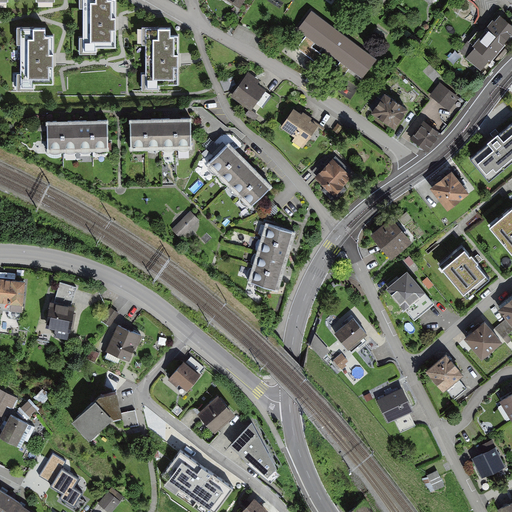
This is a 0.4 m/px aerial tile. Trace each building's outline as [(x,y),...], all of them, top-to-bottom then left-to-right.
[(79,34),(79,52),(97,52),(97,48),(116,48),(115,0),(78,0),(79,6),(82,6),(82,34),(79,34)] [(362,77),(377,58),(311,7),(295,28),(307,37),(300,47),(322,65),(340,79),(349,67),(362,77)] [(511,35),(511,25),(500,16),(495,23),(492,21),(466,56),(481,67),(489,56),(494,60),(511,35)] [(18,71),(18,89),(35,89),(35,81),(55,81),(53,32),(46,32),(46,22),(17,23),(17,42),(20,42),(21,71),(18,71)] [(143,70),(143,89),(160,89),(160,82),(179,82),(179,32),(170,32),(170,23),(142,23),(142,42),(145,42),(146,70),(143,70)] [(223,88),(233,84),(229,71),(219,75),(223,88)] [(247,73),(230,98),(248,110),(254,102),(262,108),(271,95),(253,83),(256,79),(247,73)] [(460,96),(439,82),(430,94),(450,109),(460,96)] [(410,108),(385,91),(370,112),(396,129),(410,108)] [(319,123),(294,106),(280,126),(306,143),(319,123)] [(192,147),(191,117),(176,118),(177,147),(192,147)] [(145,118),(130,119),(131,148),(146,148),(145,118)] [(161,147),(161,118),(145,118),(146,148),(161,147)] [(177,147),(176,118),(161,118),(161,147),(177,147)] [(108,149),(107,119),(92,120),(93,149),(108,149)] [(77,150),(77,120),(61,121),(62,150),(77,150)] [(93,149),(92,120),(77,120),(77,150),(93,149)] [(441,132),(423,120),(410,138),(429,150),(441,132)] [(61,121),(46,121),(47,150),(62,150),(61,121)] [(343,127),(338,123),(334,129),(339,133),(343,127)] [(489,181),(511,161),(511,123),(470,158),(489,181)] [(239,155),(228,145),(207,166),(218,176),(239,155)] [(228,187),(250,166),(239,155),(218,176),(228,187)] [(334,156),(317,175),(326,183),(323,186),(335,196),(345,184),(342,182),(349,173),(340,166),(343,163),(334,156)] [(311,170),(316,174),(325,165),(320,160),(311,170)] [(239,198),(260,177),(250,166),(228,187),(239,198)] [(430,185),(448,208),(470,190),(452,168),(430,185)] [(250,208),(271,187),(260,177),(239,198),(250,208)] [(511,252),(511,207),(490,226),(511,252)] [(199,220),(190,210),(171,229),(181,238),(199,220)] [(407,212),(400,218),(404,224),(412,218),(407,212)] [(413,242),(393,216),(370,234),(380,247),(391,260),(413,242)] [(267,224),(263,237),(292,246),(296,232),(267,224)] [(287,261),(292,246),(263,237),(259,252),(287,261)] [(467,297),(490,278),(475,261),(464,248),(441,267),(467,297)] [(283,276),(287,261),(259,252),(254,267),(283,276)] [(279,291),(283,276),(254,267),(250,282),(279,291)] [(407,270),(387,286),(405,308),(425,292),(407,270)] [(25,279),(0,277),(0,279),(0,302),(23,304),(25,279)] [(511,294),(499,306),(511,321),(511,294)] [(74,304),(52,300),(47,326),(69,330),(74,304)] [(112,325),(119,311),(112,307),(105,322),(112,325)] [(334,331),(349,348),(367,332),(353,315),(334,331)] [(464,336),(482,357),(503,339),(485,318),(464,336)] [(495,328),(503,338),(511,330),(511,326),(505,319),(495,328)] [(141,333),(117,324),(108,349),(132,358),(141,333)] [(330,350),(315,334),(311,346),(322,358),(330,350)] [(464,372),(452,358),(453,357),(447,350),(426,368),(444,389),(445,388),(457,378),(464,372)] [(347,358),(342,352),(333,360),(341,370),(346,366),(347,358)] [(178,383),(186,390),(201,373),(184,358),(168,377),(177,384),(178,383)] [(463,384),(457,378),(445,388),(454,398),(466,388),(463,384)] [(377,398),(388,421),(414,409),(402,386),(377,398)] [(19,398),(0,389),(0,412),(3,414),(7,406),(14,409),(19,398)] [(97,394),(98,401),(112,416),(122,413),(118,390),(97,394)] [(234,413),(218,394),(198,412),(214,430),(234,413)] [(511,394),(502,400),(511,418),(511,394)] [(98,401),(95,398),(71,420),(89,439),(112,416),(98,401)] [(135,411),(122,413),(125,429),(138,427),(135,411)] [(32,426),(10,415),(0,436),(22,447),(32,426)] [(401,432),(416,428),(413,417),(398,422),(401,432)] [(277,465),(252,419),(230,444),(249,461),(250,459),(268,475),(277,465)] [(483,451),(472,457),(482,477),(493,471),(495,471),(506,465),(496,445),(485,451),(483,451)] [(195,457),(180,475),(196,489),(212,471),(195,457)] [(431,492),(444,485),(437,472),(424,479),(431,492)] [(36,511),(0,488),(0,511),(36,511)] [(110,511),(121,500),(109,490),(98,502),(110,511)] [(270,511),(271,511),(255,497),(240,511),(270,511)] [(346,511),(372,511),(365,500),(346,511)] [(511,511),(511,500),(498,508),(499,511),(511,511)]
